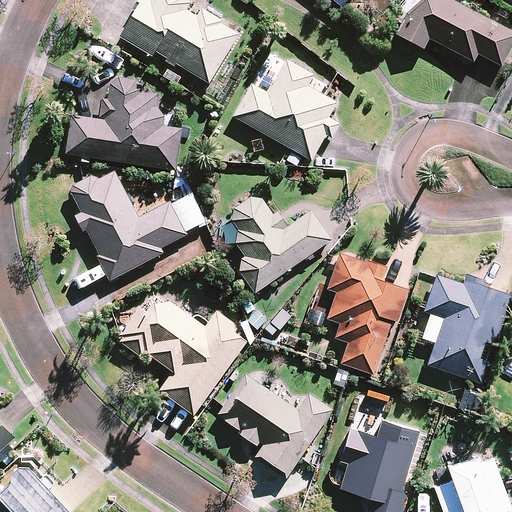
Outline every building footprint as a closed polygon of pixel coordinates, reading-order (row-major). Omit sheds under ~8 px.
[(180,66),(214,85),(243,36),(225,25),(226,23),(206,11),(202,18),(190,12),(194,5),(193,0),(155,0),(155,1),(153,0),(143,0),(141,4),(144,5),(124,39),(157,59),(160,54),(170,60),(169,63),(179,69),(180,66)] [(334,0),(345,8),(351,0),(334,0)] [(506,68),(511,56),(511,31),(453,0),(428,0),(411,17),(400,37),(428,51),(433,40),(478,64),(482,56),(506,68)] [(256,85),(237,118),(316,162),(330,137),(336,140),(344,125),(333,119),(342,104),(329,97),(312,88),(318,77),(291,61),(272,95),(256,85)] [(75,117),(69,156),(180,172),(186,130),(167,127),(169,117),(161,108),(163,95),(147,93),(148,91),(143,85),(140,82),(123,79),(114,86),(112,102),(107,101),(104,121),(75,117)] [(80,191),(75,194),(85,214),(79,217),(87,232),(90,231),(103,256),(100,258),(113,282),(168,254),(166,249),(191,236),(175,204),(144,219),(119,173),(103,181),(102,180),(97,182),(95,178),(78,186),(80,191)] [(243,273),(259,295),(335,242),(314,212),(292,228),(281,213),(277,216),(267,201),(255,199),(239,210),(236,223),(242,232),(240,245),(249,258),(245,261),(243,273)] [(344,366),(378,377),(397,322),(402,324),(413,291),(386,282),(390,268),(371,261),(370,264),(343,255),(331,291),(340,294),(331,321),(344,325),(339,340),(352,344),(344,366)] [(431,367),(486,385),(494,363),(484,360),(490,343),(500,346),(511,309),(511,295),(487,287),(489,281),(471,275),(467,285),(441,276),(440,279),(428,314),(447,320),(431,367)] [(163,392),(198,417),(252,343),(239,334),(238,324),(221,312),(209,327),(175,303),(145,307),(124,336),(127,338),(123,343),(146,360),(150,354),(176,373),(163,392)] [(269,319),(256,308),(245,321),(257,332),(269,319)] [(258,459),(290,480),(336,411),(312,396),(302,411),(248,375),(221,415),(229,421),(228,422),(244,433),(243,435),(261,447),(263,443),(267,446),(258,459)] [(0,457),(19,440),(0,418),(0,457)] [(406,493),(423,434),(386,423),(381,439),(354,432),(345,463),(352,465),(345,488),(375,497),(371,511),(406,511),(411,495),(406,493)] [(447,511),(511,511),(511,499),(498,460),(484,465),(481,458),(452,468),(457,482),(439,488),(447,511)] [(5,498),(17,511),(75,511),(55,489),(59,485),(51,476),(46,480),(34,467),(23,467),(16,474),(16,482),(6,490),(5,498)]
